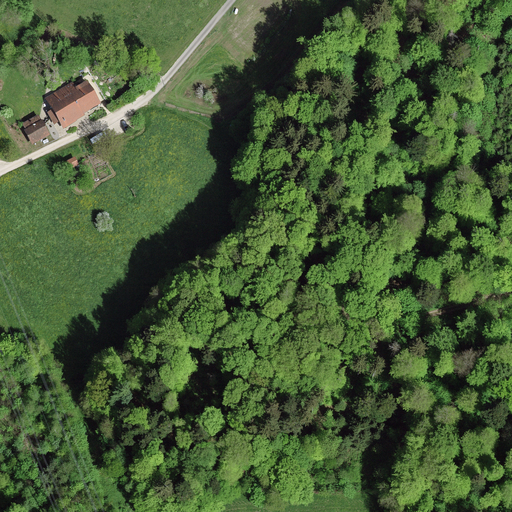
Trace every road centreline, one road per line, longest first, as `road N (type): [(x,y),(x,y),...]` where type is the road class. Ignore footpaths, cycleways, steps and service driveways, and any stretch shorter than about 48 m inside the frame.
road 1 (track): [(379,332),(294,203),(225,134),(155,90)]
road 2 (track): [(511,295),(379,332),(403,429),(387,511)]
